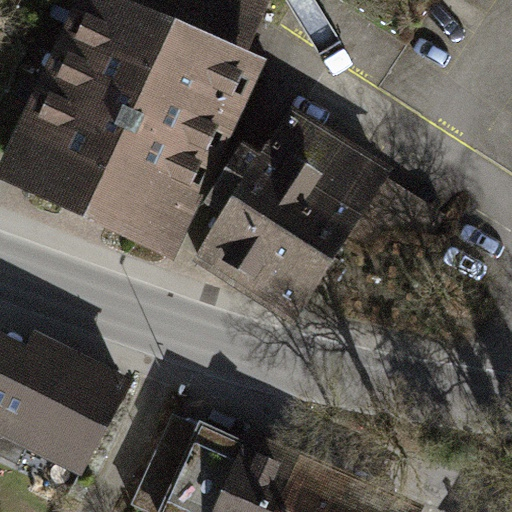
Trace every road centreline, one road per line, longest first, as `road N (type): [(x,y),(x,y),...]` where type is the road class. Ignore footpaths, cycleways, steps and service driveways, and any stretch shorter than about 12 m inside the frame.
road 1 (residential): [(190,333),(271,412),(507,511)]
road 2 (tertiary): [(511,406),(356,378),(190,333)]
road 3 (tertiary): [(190,333),(0,269)]
